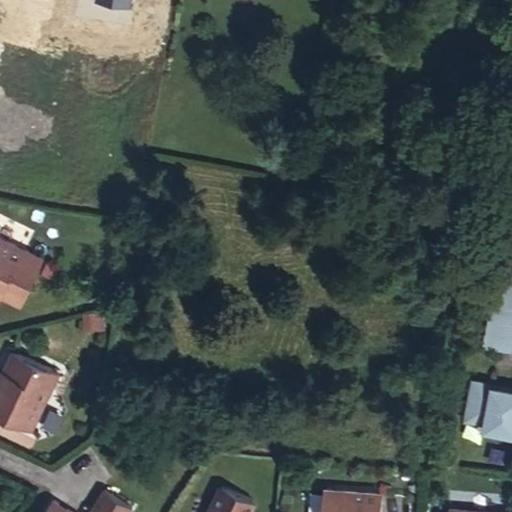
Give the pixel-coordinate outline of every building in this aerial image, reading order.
[(44,254),(0,233),(0,291),(21,302),(44,254)] [(511,255),(498,252),(481,343),(510,348),(511,336),(511,255)] [(0,412),(33,429),(60,371),(13,348),(0,376),(0,412)] [(464,417),(483,421),(482,426),(511,432),(511,388),(490,384),(491,381),(471,378),(464,417)] [(206,511),(247,511),(254,498),(221,482),(206,511)] [(42,511),(126,511),(132,504),(105,486),(88,511),(76,511),(53,497),(42,511)] [(328,487),(326,511),(381,511),(384,492),(328,487)]
